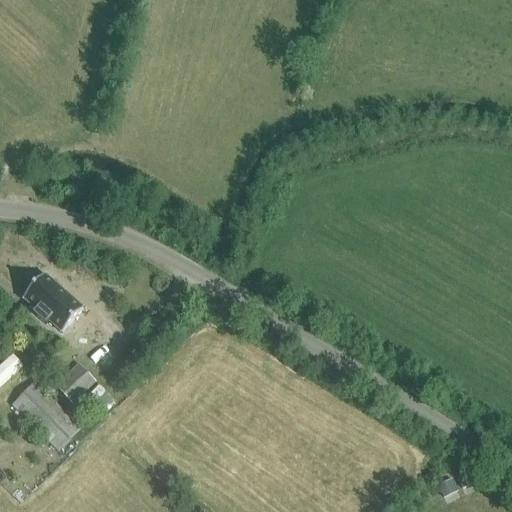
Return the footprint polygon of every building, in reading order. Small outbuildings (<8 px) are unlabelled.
[(38,313),(35,316),(46,326),(49,323),(62,334),(83,311),(44,276),(23,300),(38,313)] [(57,391),(73,407),(96,385),(80,369),(57,391)] [(12,407),(20,415),(14,420),(23,429),(28,424),(57,453),(80,431),(35,386),(12,407)] [(457,479),(462,491),(477,484),(471,472),(457,479)] [(452,481),(438,488),(444,500),(458,493),(452,481)]
